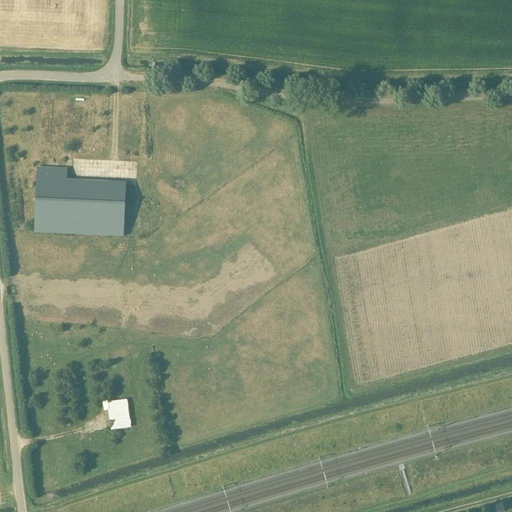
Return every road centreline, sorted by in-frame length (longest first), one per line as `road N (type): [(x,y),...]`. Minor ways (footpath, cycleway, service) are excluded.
road 1 (unclassified): [(511,98),(319,100),(220,84),(115,80)]
road 2 (unclassified): [(21,511),(0,322)]
